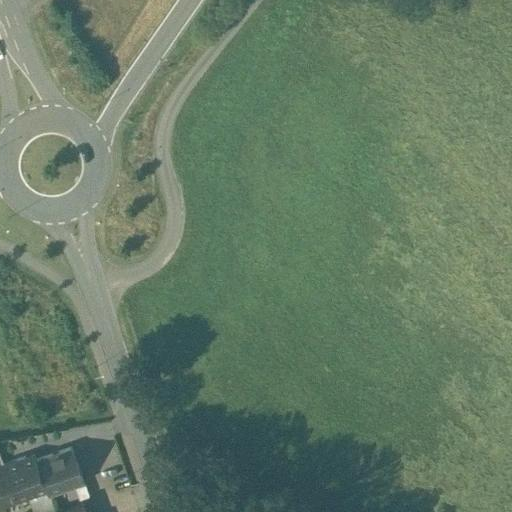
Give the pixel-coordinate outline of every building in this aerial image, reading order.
[(71,446),(37,458),(39,462),(48,488),(49,492),(50,492),(75,483),(84,480),(71,446)] [(4,463),(0,464),(0,498),(2,505),(30,495),(48,488),(39,462),(29,465),(26,455),(4,463)] [(84,480),(75,483),(80,497),(89,494),(84,480)] [(49,492),(48,488),(30,495),(35,511),(53,511),(57,511),(50,492),(49,492)] [(57,511),(53,511),(86,511),(83,502),(57,511)]
